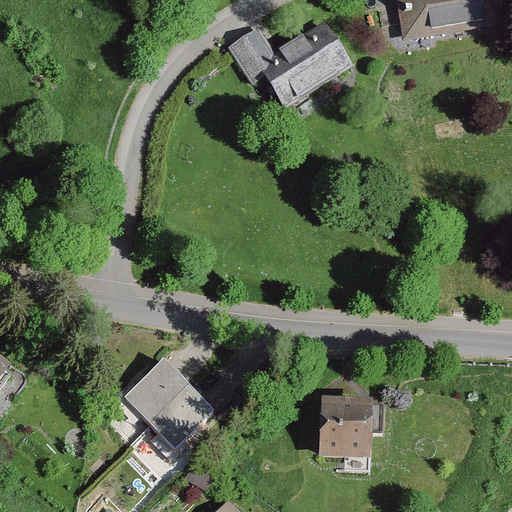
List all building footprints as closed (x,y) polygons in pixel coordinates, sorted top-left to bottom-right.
[(397,0),(402,36),(498,24),(494,0),(397,0)] [(263,34),(231,53),(249,84),(263,76),(282,108),(348,69),(322,25),(275,53),(263,34)] [(151,349),(101,398),(133,436),(185,386),(151,349)] [(0,388),(9,377),(0,369),(0,388)] [(185,386),(133,436),(168,475),(220,428),(185,386)] [(376,404),(325,404),(325,460),(375,461),(376,404)]
